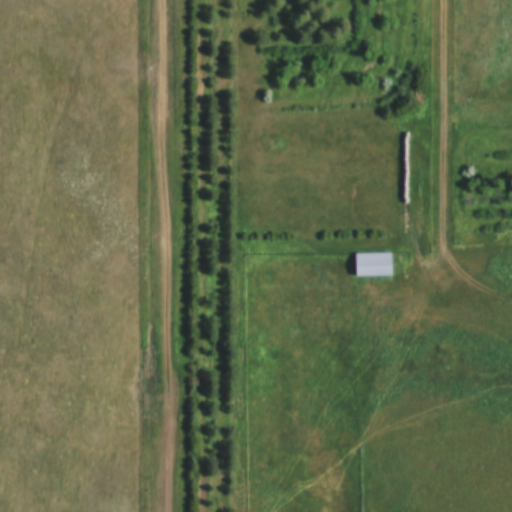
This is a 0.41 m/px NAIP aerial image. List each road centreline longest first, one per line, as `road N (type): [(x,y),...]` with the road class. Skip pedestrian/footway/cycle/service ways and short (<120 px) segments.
road 1 (track): [(165,511),(159,0)]
road 2 (track): [(478,266),(442,241),(443,0)]
